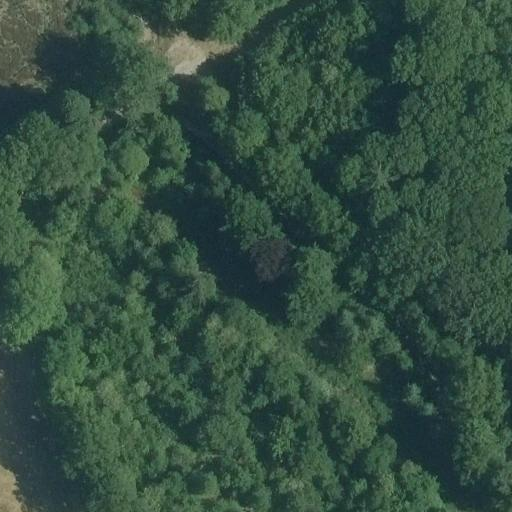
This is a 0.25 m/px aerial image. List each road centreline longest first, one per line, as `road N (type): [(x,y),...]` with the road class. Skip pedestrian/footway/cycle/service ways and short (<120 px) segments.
road 1 (track): [(188,128),(511,445)]
road 2 (unclassified): [(0,202),(201,57)]
